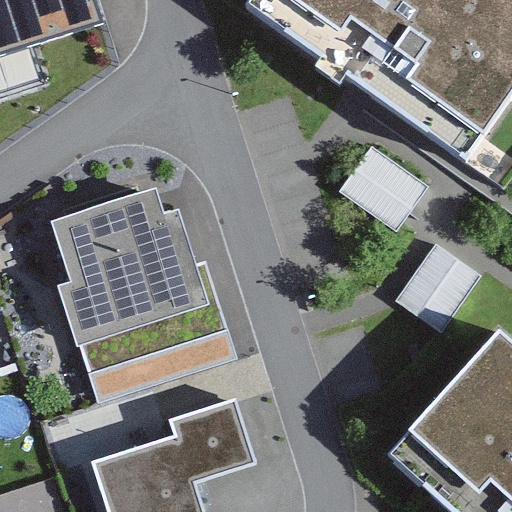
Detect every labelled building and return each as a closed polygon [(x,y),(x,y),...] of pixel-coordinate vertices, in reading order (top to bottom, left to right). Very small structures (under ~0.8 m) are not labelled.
[(0,0),(0,66),(102,30),(91,0),(0,0)] [(511,108),(511,0),(279,0),(486,145),(511,108)] [(429,187),(374,150),(342,197),(398,234),(429,187)] [(166,225),(159,203),(61,234),(78,290),(62,295),(90,384),(233,339),(209,265),(198,268),(183,220),(166,225)] [(483,282),(438,251),(402,304),(447,335),(483,282)] [(511,511),(511,352),(503,345),(394,466),(445,511),(511,511)] [(261,474),(239,405),(171,427),(178,448),(99,473),(110,511),(206,511),(200,493),(261,474)]
